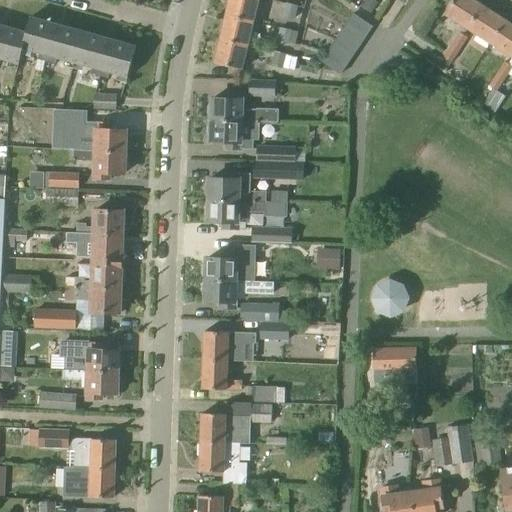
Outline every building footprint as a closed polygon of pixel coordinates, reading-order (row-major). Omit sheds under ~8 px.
[(253,22),(257,0),(229,0),(226,15),(253,22)] [(467,29),(482,6),(472,0),(453,0),(445,15),(467,29)] [(297,7),(285,4),(282,16),(294,19),(297,7)] [(490,44),(505,21),(482,6),(467,29),(490,44)] [(340,75),(372,27),(352,14),(321,62),(340,75)] [(247,46),(253,22),(226,15),(220,39),(247,46)] [(25,33),(21,49),(46,55),(54,25),(30,18),(25,33)] [(511,58),(511,25),(505,21),(490,44),(511,58)] [(74,63),(82,32),(54,25),(46,55),(74,63)] [(17,64),(21,49),(25,33),(0,26),(0,60),(0,59),(17,64)] [(99,77),(108,39),(82,32),(74,63),(92,68),(90,75),(99,77)] [(459,33),(451,45),(460,50),(467,38),(459,33)] [(108,39),(99,77),(107,79),(109,73),(127,78),(135,47),(108,39)] [(241,70),(247,46),(220,39),(214,64),(241,70)] [(460,50),(451,45),(443,57),(451,63),(460,50)] [(511,67),(504,62),(496,74),(500,77),(501,76),(505,79),(508,74),(511,68),(511,67)] [(500,77),(496,74),(488,86),(493,89),(496,92),(505,79),(501,76),(500,77)] [(274,96),(275,83),(249,82),(249,95),(274,96)] [(496,92),(493,89),(483,105),(494,113),(505,97),(496,92)] [(211,121),(259,122),(277,123),(278,110),(255,109),(255,110),(247,110),(241,114),(242,94),(228,93),(227,100),(212,99),(211,105),(209,106),(209,115),(211,116),(211,121)] [(115,110),(116,95),(94,94),(93,110),(115,110)] [(258,141),(259,122),(211,121),(211,125),(208,126),(208,135),(211,137),(210,142),(226,143),(226,149),(240,149),(252,150),(253,141),(258,141)] [(54,140),(54,147),(73,148),(73,151),(125,153),(125,149),(127,148),(127,138),(125,136),(125,131),(110,130),(110,125),(96,125),(95,144),(87,144),(87,141),(86,141),(86,126),(74,125),(74,127),(56,126),(55,140),(54,140)] [(256,162),(295,164),(295,162),(295,148),(256,147),(256,162)] [(73,151),(73,161),(94,161),(94,179),(108,180),(108,174),(124,174),(124,169),(126,168),(127,158),(124,156),(125,153),(73,151)] [(253,162),(253,180),(303,181),(303,163),(295,162),(295,164),(256,162),(253,162)] [(78,189),(78,174),(42,173),(42,187),(49,187),(49,188),(78,189)] [(206,186),(206,194),(208,196),(208,199),(266,202),(266,192),(249,192),(250,174),(225,173),(225,180),(209,179),(209,184),(206,186)] [(77,207),(78,190),(46,189),(45,206),(77,207)] [(206,206),(205,215),(208,217),(208,222),(223,223),(223,229),(245,229),(245,225),(247,225),(248,213),(264,213),(264,216),(286,217),(287,204),(266,203),(266,202),(208,199),(208,205),(206,206)] [(76,234),(122,236),(122,212),(95,211),(94,228),(86,227),(86,224),(76,224),(76,234)] [(291,243),(292,229),(251,228),(251,242),(284,243),(291,243)] [(26,242),(26,230),(5,229),(4,248),(14,248),(14,241),(26,242)] [(121,263),(122,236),(76,234),(76,244),(85,244),(85,241),(94,241),(93,262),(121,263)] [(324,249),(323,270),(339,271),(340,250),(324,249)] [(206,264),(203,265),(203,274),(206,276),(205,280),(235,281),(253,282),(253,272),(244,272),(244,274),(236,273),(236,254),(222,253),(222,259),(206,259),(206,264)] [(120,290),(121,263),(93,262),(92,282),(84,282),(84,278),(74,278),(74,288),(120,290)] [(31,294),(32,276),(5,275),(4,293),(31,294)] [(404,285),(390,279),(376,285),(370,299),(376,313),(390,318),(404,313),(410,298),(404,285)] [(203,286),(203,295),(205,296),(205,302),(221,302),(220,309),(234,309),(235,299),(244,300),(244,295),(273,296),(273,283),(253,282),(235,281),(205,280),(205,285),(203,286)] [(119,314),(120,290),(74,288),(73,300),(91,301),(91,313),(119,314)] [(279,322),(279,306),(241,305),(240,321),(279,322)] [(75,330),(76,311),(35,309),(34,328),(75,330)] [(260,322),(259,340),(288,341),(289,323),(260,322)] [(204,332),(203,361),(227,361),(243,362),(244,343),(253,343),(255,343),(255,333),(204,332)] [(59,341),(59,358),(64,358),(64,370),(62,370),(62,371),(70,372),(117,373),(117,369),(120,368),(120,358),(118,356),(118,351),(102,351),(102,344),(89,344),(89,341),(59,341)] [(7,351),(7,365),(28,364),(27,350),(7,351)] [(203,361),(202,390),(226,390),(241,391),(241,381),(226,381),(227,361),(203,361)] [(62,371),(62,381),(87,381),(86,399),(101,400),(101,393),(117,394),(117,389),(119,388),(119,378),(117,376),(117,373),(70,372),(62,371)] [(283,403),(284,388),(252,387),(252,402),(283,403)] [(75,411),(76,395),(40,392),(38,408),(75,411)] [(200,443),(239,444),(250,444),(250,423),(272,423),(272,405),(250,405),(250,417),(225,417),(225,415),(201,414),(200,443)] [(436,467),(452,465),(472,462),(467,425),(447,428),(448,439),(432,441),(436,467)] [(68,449),(69,430),(40,429),(39,447),(68,449)] [(365,468),(383,470),(385,433),(367,432),(365,468)] [(70,441),(70,452),(73,452),(73,468),(90,469),(90,468),(114,469),(115,440),(91,440),(91,439),(76,439),(70,441)] [(483,467),(501,465),(498,439),(479,441),(483,467)] [(240,463),(239,444),(200,443),(200,472),(223,472),(222,485),(246,485),(247,463),(240,463)] [(511,467),(499,470),(505,511),(511,510),(511,467)] [(64,468),(63,497),(113,499),(114,469),(90,468),(90,469),(73,468),(64,468)] [(411,493),(413,511),(435,511),(435,508),(443,507),(439,480),(423,483),(424,491),(411,493)] [(413,511),(411,493),(397,495),(396,486),(380,489),(383,511),(413,511)] [(198,511),(230,511),(231,507),(238,507),(238,497),(199,496),(198,511)] [(38,511),(54,511),(54,502),(39,502),(38,511)]
